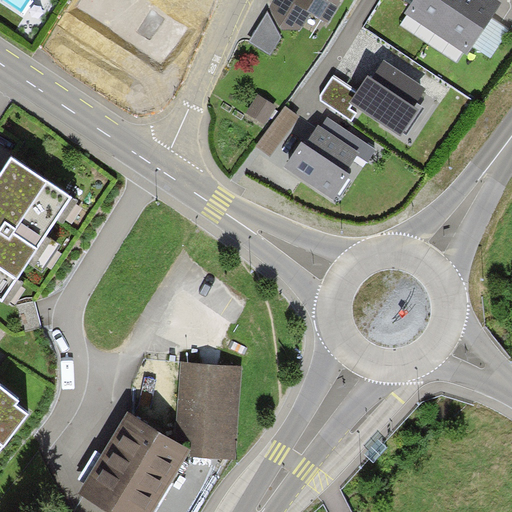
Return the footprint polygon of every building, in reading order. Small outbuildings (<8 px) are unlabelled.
[(119,0),(94,0),(76,29),(93,40),(119,0)] [(160,0),(134,0),(105,46),(124,58),(160,0)] [(269,0),(267,4),(277,28),(295,26),(305,7),(327,20),(338,0),(269,0)] [(447,0),(401,0),(397,8),(431,28),(447,0)] [(465,49),(493,0),(447,0),(431,28),(465,49)] [(193,15),(175,4),(136,67),(153,78),(193,15)] [(490,15),(477,46),(497,54),(510,23),(490,15)] [(367,65),(345,98),(394,130),(415,100),(410,97),(419,84),(380,58),(373,69),(367,65)] [(273,107),(255,93),(242,110),(261,123),(273,107)] [(297,116),(282,105),(253,144),(269,155),(297,116)] [(298,132),(279,161),(328,195),(348,167),(344,164),(354,149),(313,121),(303,135),(298,132)] [(70,200),(11,161),(0,177),(0,300),(2,302),(70,200)] [(242,368),(181,364),(176,442),(192,443),(191,459),(236,462),(242,368)] [(0,387),(0,450),(28,415),(17,407),(20,403),(0,387)] [(155,511),(191,454),(129,416),(79,497),(103,511),(155,511)]
